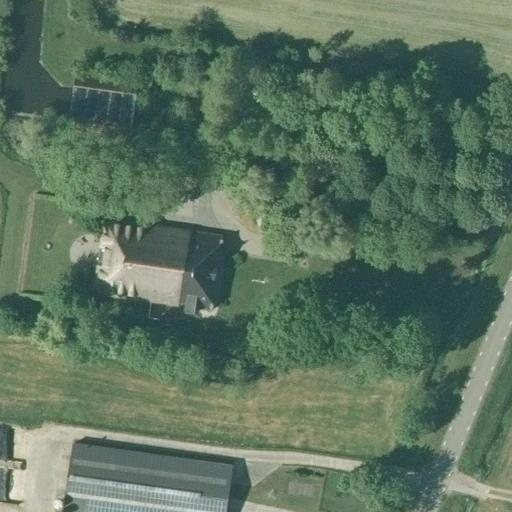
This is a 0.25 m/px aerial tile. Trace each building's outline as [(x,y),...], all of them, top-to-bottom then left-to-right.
[(138,85),(75,76),(69,121),(131,130),(138,85)] [(195,187),(200,167),(171,160),(166,180),(195,187)] [(197,308),(212,311),(223,237),(164,228),(105,219),(94,293),(142,300),(179,306),(180,303),(186,304),(185,311),(196,313),(197,308)] [(55,266),(52,278),(68,282),(71,269),(55,266)] [(225,511),(232,466),(73,444),(64,509),(82,511),(225,511)]
